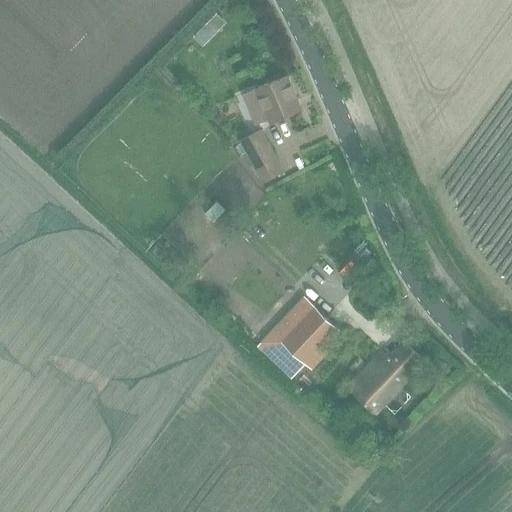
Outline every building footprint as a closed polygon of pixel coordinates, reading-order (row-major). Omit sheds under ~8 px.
[(303,111),(288,76),(243,95),(257,126),(269,121),(270,124),(303,111)] [(284,172),(274,154),(261,130),(240,141),(263,183),(284,172)] [(281,363),(295,376),(306,365),(312,370),(345,335),(305,297),(271,333),(292,352),(281,363)] [(386,349),(348,389),(375,414),(425,361),(404,341),(392,354),(386,349)] [(284,440),(279,448),(308,465),(313,457),(284,440)]
